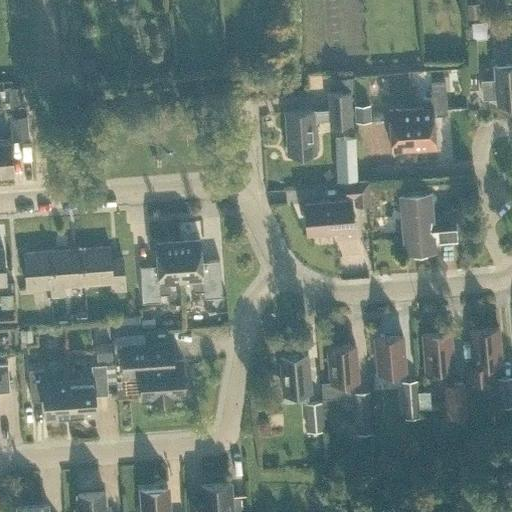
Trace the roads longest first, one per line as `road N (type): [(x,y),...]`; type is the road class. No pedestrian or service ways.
road 1 (residential): [(0,461),(223,439),(257,303),(285,272)]
road 2 (residential): [(0,203),(247,185)]
road 3 (residential): [(285,272),(326,293),(352,294),(507,276)]
